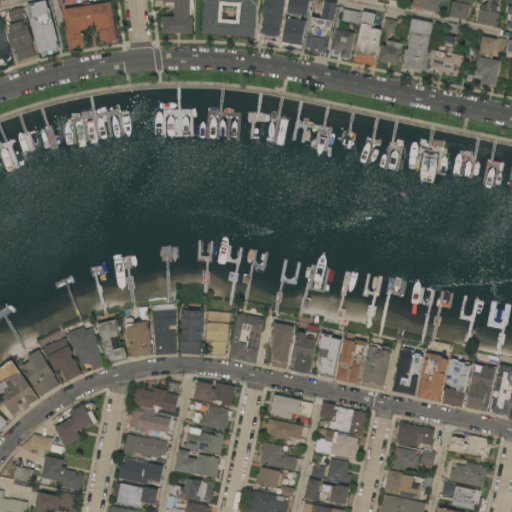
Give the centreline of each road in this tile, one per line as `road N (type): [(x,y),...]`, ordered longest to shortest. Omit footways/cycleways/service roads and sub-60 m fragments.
road 1 (residential): [(0,455),(54,403),(123,372),(187,367),(511,431)]
road 2 (tertiary): [(0,92),(112,63),(227,60),(511,116)]
road 3 (residential): [(95,511),(123,372)]
road 4 (residential): [(229,511),(256,378)]
